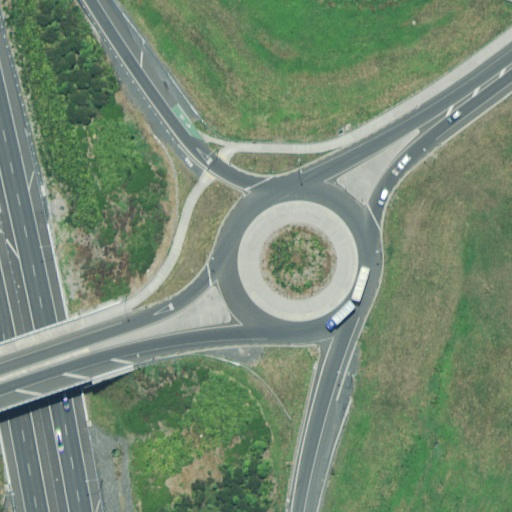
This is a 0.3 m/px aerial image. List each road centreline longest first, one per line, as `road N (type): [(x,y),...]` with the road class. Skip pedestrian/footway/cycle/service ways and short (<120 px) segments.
road 1 (motorway): [(0,118),(79,511)]
road 2 (primary): [(270,329),(226,330),(90,358),(0,388)]
road 3 (motorway): [(92,0),(183,138),(270,191)]
road 4 (primary): [(0,363),(175,304),(224,252)]
road 5 (motorway): [(39,511),(0,305)]
road 6 (motorway): [(354,309),(308,457),(300,511)]
road 7 (primary): [(287,186),(457,106)]
road 8 (primary): [(457,106),(385,183),(372,247)]
